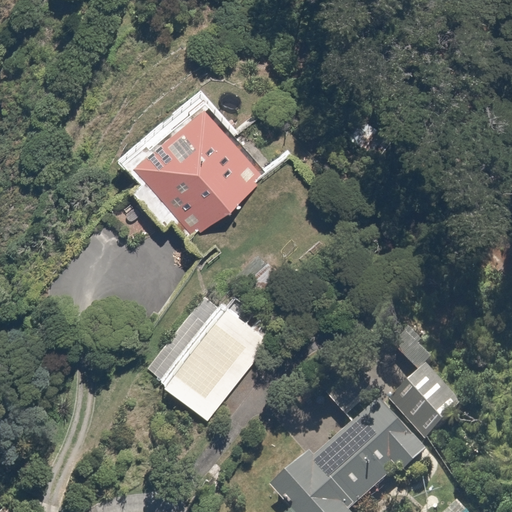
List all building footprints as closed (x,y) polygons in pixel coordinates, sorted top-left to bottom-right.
[(134,173),(122,183),(162,231),(174,221),(189,239),(270,172),(197,83),(116,150),(134,173)] [(203,420),(266,334),(219,299),(155,384),(203,420)] [(429,371),(392,395),(417,432),(453,408),(429,371)] [(385,399),(267,490),(283,511),(356,511),(352,505),(424,450),(385,399)] [(295,448),(279,428),(258,446),(274,465),(295,448)] [(477,511),(467,497),(444,511),(477,511)]
